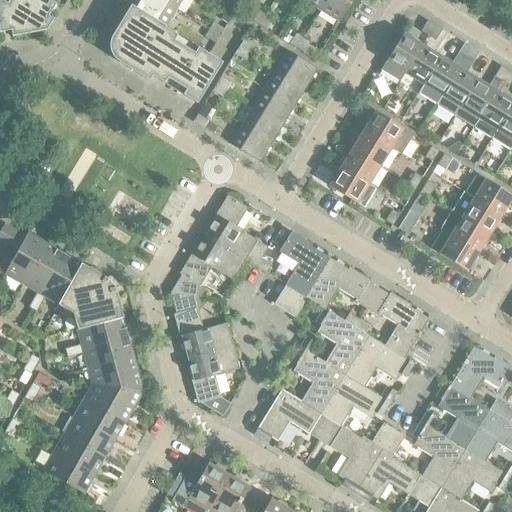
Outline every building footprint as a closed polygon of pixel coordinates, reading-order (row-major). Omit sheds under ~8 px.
[(8,0),(5,5),(0,5),(0,28),(1,32),(10,30),(11,36),(46,30),(53,19),(49,17),(58,0),(8,0)] [(163,0),(140,0),(135,8),(165,26),(176,8),(163,0)] [(303,0),(319,10),(325,0),(303,0)] [(325,0),(319,10),(339,22),(352,0),(325,0)] [(165,27),(165,26),(135,8),(130,5),(112,35),(110,39),(109,42),(109,45),(109,48),(110,52),(111,55),(113,57),(115,60),(118,62),(148,81),(152,76),(196,103),(222,62),(165,27)] [(259,27),(266,16),(259,11),(252,22),(259,27)] [(224,13),(220,20),(227,24),(231,17),(224,13)] [(273,20),(266,16),(259,27),(266,31),(273,20)] [(420,31),(428,36),(434,25),(427,20),(420,31)] [(213,23),(208,30),(219,37),(224,30),(213,23)] [(296,49),(303,38),(295,34),(293,38),(289,36),(291,31),(289,30),(290,28),(285,25),(277,38),(296,49)] [(434,25),(428,36),(435,40),(441,29),(434,25)] [(219,37),(208,30),(204,37),(215,44),(219,37)] [(399,82),(405,73),(422,45),(403,34),(380,70),(399,82)] [(310,43),(303,38),(296,49),(315,60),(320,52),(309,45),(310,43)] [(238,47),(250,54),(254,46),(243,40),(238,47)] [(457,54),(464,58),(471,48),(464,43),(457,54)] [(405,73),(423,84),(440,57),(422,45),(405,73)] [(245,61),(250,54),(238,47),(227,66),(233,70),(240,58),(245,61)] [(454,117),(460,107),(477,79),(466,73),(472,63),(478,52),(471,48),(464,58),(458,68),(441,96),(435,105),(454,117)] [(275,70),(305,88),(317,69),(287,51),(275,70)] [(423,84),(441,96),(458,68),(440,57),(423,84)] [(501,81),(508,70),(500,66),(494,77),(501,81)] [(264,88),(294,106),(305,88),(275,70),(264,88)] [(511,79),(511,72),(508,70),(501,81),(508,86),(511,79)] [(220,77),(216,84),(227,91),(231,83),(220,77)] [(460,107),(478,118),(495,91),(477,79),(460,107)] [(227,91),(216,84),(212,92),(223,98),(227,91)] [(253,107),(282,125),(294,106),(264,88),(253,107)] [(473,127),(491,139),(511,104),(511,100),(495,91),(478,118),(473,127)] [(197,114),(205,119),(212,108),(204,102),(202,106),(197,114)] [(510,151),(511,147),(511,104),(491,139),(510,151)] [(242,125),(271,143),(282,125),(253,107),(242,125)] [(375,111),(363,130),(391,148),(401,154),(413,135),(403,128),(375,111)] [(217,126),(205,119),(197,114),(192,122),(212,134),(217,126)] [(271,143),(242,125),(230,144),(259,162),(271,143)] [(352,149),(380,166),(391,148),(363,130),(352,149)] [(432,162),(439,151),(431,146),(424,157),(432,162)] [(340,167),(368,184),(380,166),(352,149),(340,167)] [(444,170),(451,159),(444,154),(437,165),(444,170)] [(375,189),(368,184),(340,167),(329,186),(364,208),(375,189)] [(408,184),(415,188),(422,178),(415,173),(408,184)] [(476,174),(465,193),(501,215),(511,197),(511,195),(485,179),(476,174)] [(427,181),(420,191),(428,196),(435,185),(427,181)] [(408,199),(415,188),(408,184),(401,194),(408,199)] [(409,210),(420,216),(425,207),(423,206),(428,196),(420,191),(409,210)] [(463,192),(452,210),(490,234),(501,215),(465,193),(463,192)] [(260,258),(260,259),(267,247),(257,241),(257,240),(235,227),(248,208),(227,195),(214,215),(217,217),(205,236),(245,260),(255,266),(260,258)] [(385,221),(392,225),(399,215),(391,210),(385,221)] [(408,236),(420,216),(409,210),(397,229),(408,236)] [(440,229),(442,230),(478,252),(490,234),(452,210),(440,229)] [(4,274),(21,284),(44,243),(28,233),(26,237),(4,224),(0,230),(0,241),(17,251),(4,274)] [(478,252),(442,230),(430,249),(466,271),(478,252)] [(296,292),(305,297),(329,258),(310,246),(311,244),(291,231),(278,252),(298,264),(285,285),(296,292)] [(170,293),(198,297),(204,288),(200,285),(211,267),(233,280),(245,260),(205,236),(193,255),(191,253),(179,274),(181,275),(170,293)] [(28,307),(32,309),(64,254),(44,243),(21,284),(37,293),(28,307)] [(58,308),(59,306),(83,265),(64,254),(32,309),(36,312),(44,297),(57,304),(56,307),(58,308)] [(270,265),(260,259),(260,258),(255,266),(266,273),(270,265)] [(324,310),(325,309),(338,288),(357,300),(369,280),(349,267),(348,269),(329,258),(305,297),(306,298),(306,299),(323,309),(324,310)] [(72,313),(114,280),(111,276),(109,277),(107,279),(83,265),(59,306),(72,313)] [(77,329),(122,316),(114,288),(117,287),(118,285),(114,280),(72,313),(77,329)] [(273,305),(284,311),(296,292),(285,285),(273,305)] [(306,298),(305,297),(296,292),(284,311),(294,318),(306,299),(306,298)] [(397,325),(384,345),(384,346),(404,359),(404,358),(428,319),(409,307),(410,305),(390,292),(377,313),(397,325)] [(187,358),(233,345),(226,323),(202,329),(196,309),(201,307),(198,297),(170,293),(175,313),(173,314),(179,337),(182,337),(187,358)] [(324,310),(323,309),(317,320),(322,323),(316,332),(336,344),(324,362),(324,363),(344,375),(368,336),(365,334),(364,334),(354,328),(344,321),(325,309),(324,310)] [(349,313),(344,321),(354,328),(359,319),(349,313)] [(65,349),(66,353),(128,336),(122,316),(77,329),(81,344),(65,349)] [(364,334),(365,334),(369,326),(359,319),(354,328),(364,334)] [(85,370),(88,370),(133,357),(128,336),(66,353),(67,357),(83,353),(87,367),(85,368),(85,369),(85,370)] [(413,363),(404,358),(404,359),(384,346),(384,345),(368,336),(344,375),(364,387),(376,368),(395,380),(400,371),(406,374),(413,363)] [(306,337),(300,348),(308,353),(308,352),(314,342),(306,337)] [(239,368),(233,345),(187,358),(193,379),(191,380),(197,403),(200,402),(223,416),(231,403),(220,397),(214,375),(239,368)] [(473,347),(449,386),(470,399),(483,378),(502,390),(511,373),(511,367),(494,357),(493,359),(473,347)] [(324,363),(324,362),(308,352),(308,353),(300,348),(293,359),(298,362),(292,371),(312,383),(300,401),(300,402),(320,414),(344,375),(324,363)] [(31,355),(27,362),(35,367),(39,359),(31,355)] [(88,370),(92,384),(142,390),(133,357),(88,370)] [(35,367),(27,362),(22,370),(31,375),(35,367)] [(38,373),(34,380),(45,386),(49,379),(38,373)] [(382,413),(388,402),(380,397),(381,397),(364,387),(344,375),(320,414),(331,420),(340,426),(340,425),(352,407),(371,419),(377,410),(382,413)] [(28,391),(36,395),(40,388),(32,383),(28,391)] [(456,418),(445,436),(445,437),(464,449),(488,410),(489,410),(470,399),(449,386),(444,383),(437,394),(442,397),(437,406),(456,418)] [(82,401),(123,425),(142,390),(92,384),(82,401)] [(387,387),(381,397),(380,397),(388,402),(395,392),(387,387)] [(300,402),(300,401),(281,389),(253,434),(265,441),(268,436),(277,441),(289,422),(308,434),(309,434),(319,440),(331,420),(320,414),(300,402)] [(14,402),(19,395),(11,390),(7,398),(14,402)] [(32,403),(36,395),(28,391),(24,398),(32,403)] [(14,402),(7,398),(2,406),(10,410),(14,402)] [(508,422),(511,415),(511,409),(495,400),(489,410),(488,410),(508,422)] [(72,418),(113,442),(123,425),(82,401),(72,418)] [(511,424),(508,422),(488,410),(464,449),(484,462),(485,461),(496,443),(511,452),(511,424)] [(427,411),(420,422),(428,427),(429,426),(435,416),(427,411)] [(8,426),(16,431),(20,423),(12,418),(8,426)] [(62,435),(103,459),(113,442),(72,418),(62,435)] [(362,436),(361,438),(340,425),(340,426),(331,420),(319,440),(329,446),(329,447),(348,459),(337,476),(346,481),(343,486),(354,493),(382,449),(371,442),(362,436)] [(445,437),(445,436),(429,426),(428,427),(420,422),(413,433),(419,436),(413,445),(432,457),(421,475),(421,476),(430,481),(440,488),(464,449),(445,437)] [(383,423),(371,442),(382,449),(394,429),(383,423)] [(16,431),(8,426),(4,434),(12,438),(16,431)] [(392,455),(393,455),(404,436),(394,429),(382,449),(392,455)] [(52,453),(93,476),(103,459),(62,435),(52,453)] [(402,461),(393,455),(392,455),(382,449),(354,493),(365,500),(368,495),(377,500),(388,483),(407,495),(418,501),(430,481),(421,476),(421,475),(401,463),(402,461)] [(502,488),(509,477),(501,472),(501,471),(485,461),(484,462),(464,449),(440,488),(461,500),(472,481),(491,493),(497,484),(502,488)] [(93,476),(52,453),(43,470),(84,493),(93,476)] [(511,463),(507,461),(501,471),(501,472),(509,477),(511,471),(511,463)] [(183,509),(188,511),(206,511),(228,475),(225,473),(224,468),(216,464),(212,465),(207,463),(196,482),(186,476),(185,477),(173,498),(171,501),(183,508),(183,509)] [(179,473),(167,494),(173,498),(185,477),(179,473)] [(248,511),(238,506),(249,487),(244,484),(243,479),(236,475),(231,477),(228,475),(206,511),(248,511)] [(479,511),(477,510),(461,500),(440,488),(430,481),(418,501),(428,507),(425,511),(479,511)] [(289,511),(291,510),(288,509),(286,504),(279,500),(274,501),(270,499),(262,511),(248,511),(289,511)] [(483,500),(477,510),(479,511),(487,511),(492,505),(483,500)]
